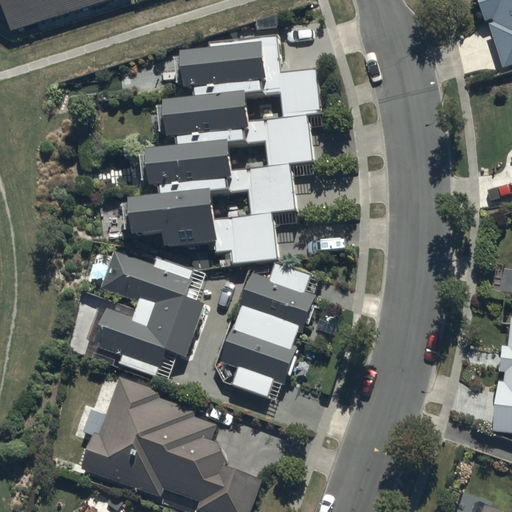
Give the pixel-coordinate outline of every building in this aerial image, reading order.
[(0,0),(0,7),(7,28),(96,0),(0,0)] [(511,0),(479,0),(498,61),(511,56),(511,0)] [(154,192),(133,195),(138,236),(165,233),(167,247),(213,241),(216,266),(279,257),(273,214),(295,211),(289,164),(313,161),(306,113),(322,111),(315,62),(280,66),(276,35),(181,47),(187,92),(164,95),(170,140),(147,143),(154,192)] [(104,307),(91,343),(174,372),(207,279),(114,247),(100,287),(139,301),(133,317),(104,307)] [(275,383),(285,387),(323,277),(272,260),(267,275),(248,268),(216,358),(239,366),(233,383),(270,396),(275,383)] [(511,315),(510,315),(497,428),(511,429),(511,315)] [(84,466),(215,511),(250,511),(265,472),(206,452),(220,412),(116,375),(84,466)] [(511,511),(470,496),(464,511),(511,511)]
